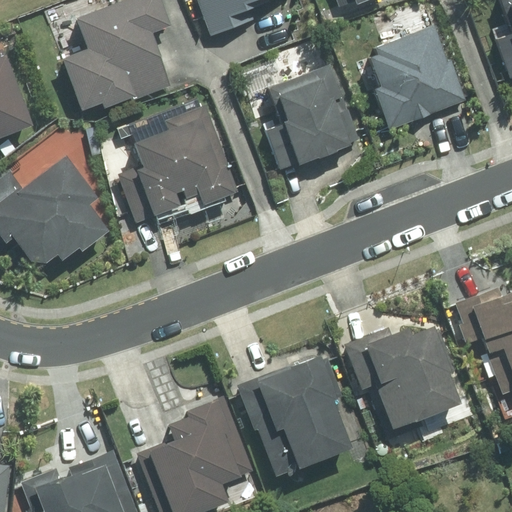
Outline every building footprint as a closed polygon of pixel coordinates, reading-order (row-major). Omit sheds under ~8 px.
[(168,0),(119,0),(83,13),(94,43),(67,53),(85,103),(106,96),(108,101),(141,90),(143,98),(176,86),(155,29),(176,21),(168,0)] [(188,0),(205,39),(235,26),(230,13),(262,0),(188,0)] [(330,0),(337,15),(371,0),(330,0)] [(501,42),(489,47),(504,87),(511,83),(511,0),(486,0),(485,1),(501,42)] [(429,29),(356,59),(369,91),(361,94),(377,133),(458,101),(429,29)] [(11,50),(0,54),(0,155),(3,154),(0,146),(0,132),(37,119),(11,50)] [(323,67),(254,97),(269,130),(256,135),(276,182),(337,155),(316,108),(337,99),(323,67)] [(116,156),(122,172),(141,220),(187,203),(190,210),(226,196),(218,175),(210,178),(196,143),(211,137),(198,104),(124,133),(131,150),(116,156)] [(10,170),(0,177),(0,225),(7,234),(19,225),(44,258),(60,246),(66,253),(81,241),(86,247),(115,225),(95,200),(103,194),(69,150),(23,186),(10,170)] [(494,290),(446,307),(461,348),(474,342),(495,398),(511,391),(511,301),(500,306),(494,290)] [(380,331),(332,349),(350,397),(365,392),(380,433),(414,421),(419,434),(476,413),(458,365),(433,374),(417,332),(385,343),(380,331)] [(307,354),(242,379),(279,474),(344,449),(307,354)] [(231,429),(240,426),(226,388),(189,402),(193,412),(171,420),(177,438),(140,451),(162,511),(198,511),(236,498),(228,477),(255,467),(245,438),(236,442),(231,429)] [(39,511),(141,511),(117,449),(70,467),(74,476),(60,482),(55,467),(29,476),(42,511),(39,511)] [(0,483),(8,484),(10,461),(0,459),(0,483)]
